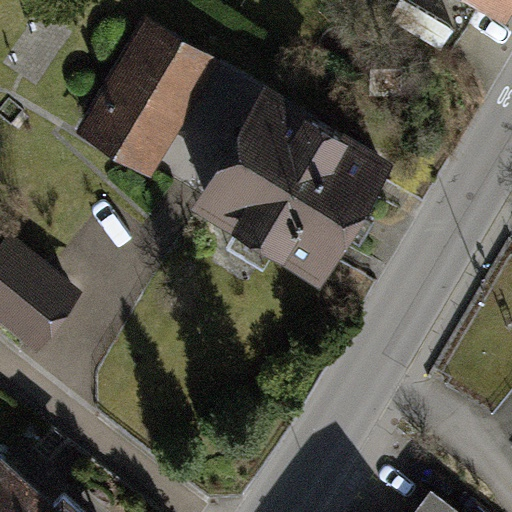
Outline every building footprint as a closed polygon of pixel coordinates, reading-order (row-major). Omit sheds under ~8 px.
[(511,17),(511,0),(470,0),(509,23),(511,17)] [(148,12),(77,128),(152,173),(222,57),(148,12)] [(397,156),(267,78),(192,201),(322,279),(397,156)] [(85,288),(6,230),(0,238),(0,317),(41,347),(85,288)] [(48,511),(0,469),(0,511),(48,511)] [(416,511),(457,511),(431,493),(416,511)]
